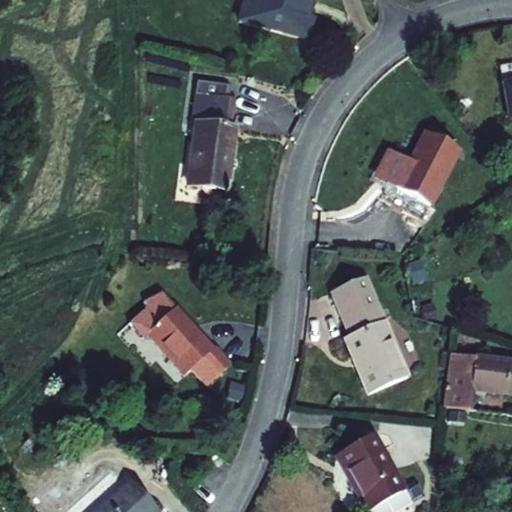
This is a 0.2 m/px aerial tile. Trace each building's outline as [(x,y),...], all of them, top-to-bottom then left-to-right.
[(243,0),(237,24),(305,41),(311,20),(306,19),(310,0),(243,0)] [(194,95),(224,99),(226,86),(196,82),(194,95)] [(511,85),(502,87),(509,120),(511,119),(511,85)] [(224,99),(194,95),(191,125),(195,126),(188,186),(225,191),(233,131),(229,130),(233,100),(224,99)] [(429,209),(457,154),(424,137),(409,167),(392,158),(385,160),(377,177),(379,183),(429,209)] [(407,378),(365,278),(331,292),(350,336),(344,338),(367,395),(407,378)] [(175,313),(160,298),(129,326),(143,341),(148,337),(184,378),(192,371),(206,387),(229,366),(215,349),(212,352),(176,312),(175,313)] [(511,363),(448,355),(442,408),(467,411),(470,389),(485,391),(485,393),(511,396),(511,363)] [(245,387),(229,383),(225,399),(241,403),(245,387)] [(401,488),(372,437),(335,459),(365,511),(396,511),(423,497),(413,481),(401,488)] [(155,511),(128,482),(95,511),(155,511)]
